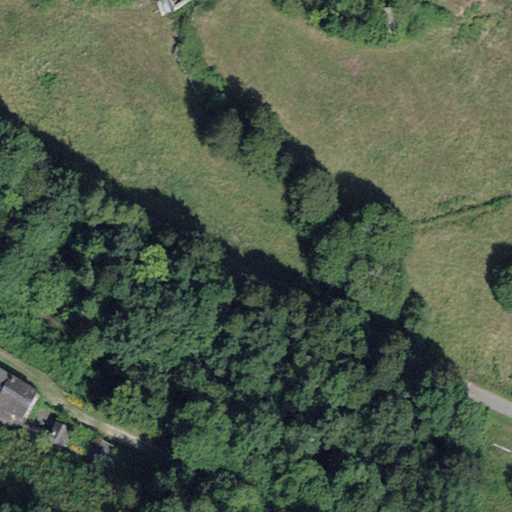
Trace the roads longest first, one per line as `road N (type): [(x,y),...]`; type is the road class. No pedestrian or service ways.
road 1 (residential): [(511,412),(0,140)]
road 2 (track): [(0,359),(176,467),(272,511)]
